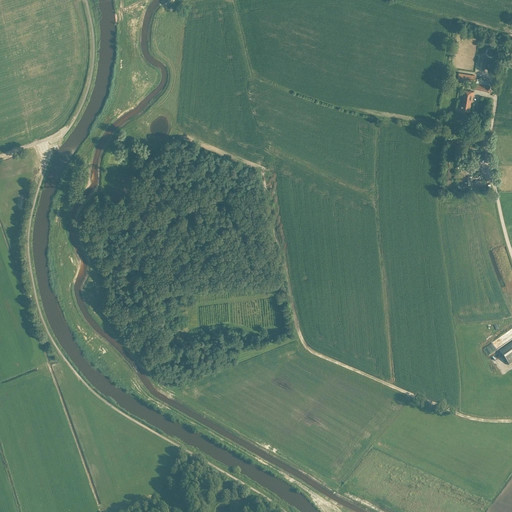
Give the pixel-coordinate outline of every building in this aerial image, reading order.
[(482,56),(479,67),(486,69),(489,57),(482,56)] [(458,73),(457,79),(475,82),(476,76),(458,73)] [(491,86),(475,83),(474,88),(490,92),(491,86)] [(474,91),(461,89),(460,101),(462,101),(460,109),(469,111),(471,101),(472,102),(474,91)] [(449,157),(459,158),(462,144),(452,142),(449,157)] [(444,160),(442,191),(451,191),(452,179),(451,179),(451,173),(453,173),(454,161),(444,160)] [(482,180),(471,181),(472,191),(483,189),(482,180)] [(511,339),(511,328),(484,349),(489,356),(511,339)] [(511,342),(499,352),(509,365),(511,363),(511,342)]
